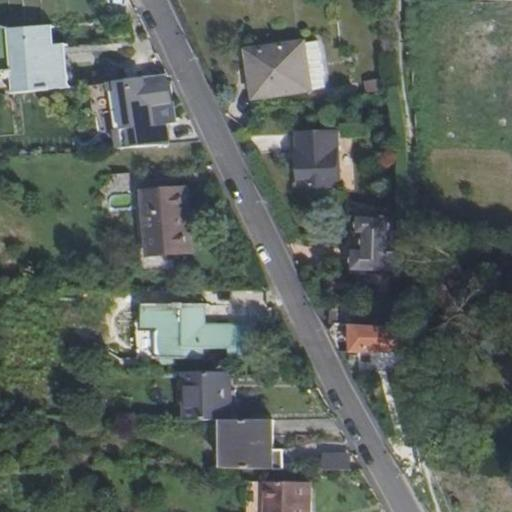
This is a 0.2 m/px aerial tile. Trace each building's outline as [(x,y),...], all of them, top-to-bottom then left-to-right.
[(245,0),(250,27),(281,22),(277,0),(245,0)] [(277,0),(281,22),(297,19),(293,0),(277,0)] [(54,28),(12,32),(15,79),(17,95),(70,89),(66,45),(55,46),(54,28)] [(0,80),(15,79),(12,32),(0,29),(0,80)] [(294,47),(255,51),(261,97),(325,89),(320,43),(294,47)] [(256,98),(261,97),(255,51),(251,51),(256,98)] [(176,107),(172,80),(126,87),(109,88),(117,149),(168,145),(167,128),(158,128),(156,109),(176,107)] [(338,134),(299,137),(301,188),(340,187),(338,134)] [(187,191),(144,194),(151,273),(167,272),(166,257),(191,255),(187,191)] [(357,255),(357,272),(387,272),(389,222),(362,222),(362,234),(368,234),(367,255),(357,255)] [(160,358),(203,358),(203,348),(232,348),(232,358),(253,358),(252,328),(206,329),(205,308),(144,309),(144,329),(160,329),(160,358)] [(353,327),(389,329),(390,313),(342,310),(341,327),(353,327)] [(409,351),(410,330),(389,329),(353,327),(352,353),(409,351)] [(187,421),(212,422),(230,422),(231,407),(231,392),(231,375),(188,376),(187,421)] [(97,376),(76,376),(76,386),(97,386),(97,376)] [(225,452),(225,471),(265,471),(273,471),(273,452),(273,422),(230,422),(212,422),(212,452),(225,452)] [(212,452),(212,470),(225,471),(225,452),(212,452)] [(273,452),(273,471),(281,471),(281,452),(273,452)] [(324,452),(324,471),(354,472),(354,457),(352,453),(324,452)] [(139,459),(139,471),(148,471),(147,460),(139,459)] [(311,511),(311,503),(307,503),(308,484),(265,484),(264,511),(311,511)]
